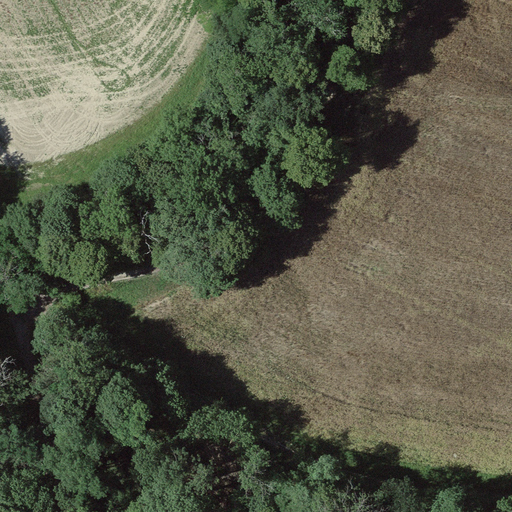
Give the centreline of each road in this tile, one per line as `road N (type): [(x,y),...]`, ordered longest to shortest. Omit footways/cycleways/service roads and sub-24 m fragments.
road 1 (track): [(0,286),(324,466),(385,481),(511,489)]
road 2 (track): [(58,511),(20,334),(20,299)]
